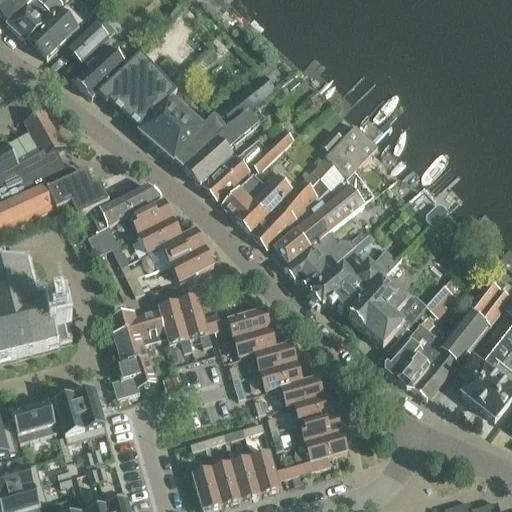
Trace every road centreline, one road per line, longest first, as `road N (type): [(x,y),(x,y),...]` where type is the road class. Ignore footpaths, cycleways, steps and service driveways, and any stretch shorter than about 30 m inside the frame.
road 1 (tertiary): [(419,441),(301,335),(254,273),(167,186),(0,51)]
road 2 (tertiary): [(324,511),(379,496),(419,441)]
